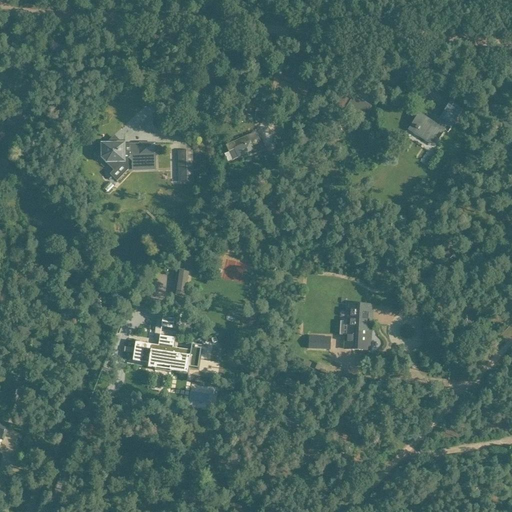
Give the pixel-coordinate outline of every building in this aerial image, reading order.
[(289,98),(297,101),(300,94),(306,96),(308,88),(294,83),(289,98)] [(353,96),(344,112),(361,123),(371,107),(353,96)] [(448,133),(457,118),(463,109),(450,101),(435,124),(419,113),(412,124),(408,130),(422,139),(424,136),(436,144),(444,130),(448,133)] [(13,107),(6,122),(15,127),(22,112),(13,107)] [(511,139),(511,117),(503,119),(508,140),(511,139)] [(263,149),(262,147),(258,138),(250,142),(248,136),(226,145),(233,160),(251,151),(252,154),(263,149)] [(105,145),(103,145),(103,155),(103,158),(103,160),(106,163),(122,163),(127,157),(129,157),(133,161),(133,169),(155,168),(155,160),(152,160),(152,154),(140,154),(140,145),(124,145),(124,141),(117,141),(113,137),(105,145)] [(193,151),(177,151),(178,171),(193,171),(193,151)] [(274,152),(264,157),(265,159),(269,166),(279,162),(274,152)] [(456,169),(460,161),(453,158),(449,166),(450,167),(447,174),(453,177),(456,169)] [(179,271),(176,290),(185,292),(188,272),(179,271)] [(344,349),(360,350),(370,350),(372,324),(368,324),(369,306),(373,306),(349,304),(348,329),(347,329),(347,331),(347,335),(345,335),(344,349)] [(174,319),(162,318),(161,327),(173,329),(174,319)] [(158,346),(135,343),(133,361),(134,361),(134,359),(156,362),(155,370),(170,373),(172,365),(198,369),(201,349),(206,350),(207,347),(191,345),(190,351),(174,348),(175,338),(160,336),(158,346)] [(317,337),(316,351),(330,351),(330,338),(317,337)] [(15,381),(13,384),(4,402),(16,408),(26,386),(15,381)] [(0,437),(2,439),(8,425),(0,421),(0,437)]
